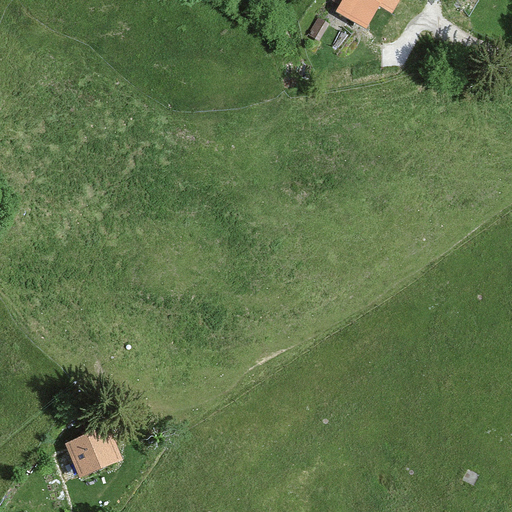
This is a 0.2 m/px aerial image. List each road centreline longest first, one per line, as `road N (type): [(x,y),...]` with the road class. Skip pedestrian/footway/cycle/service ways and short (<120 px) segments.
road 1 (track): [(511,215),(211,402)]
road 2 (track): [(0,445),(73,380),(95,380),(170,410),(211,402)]
